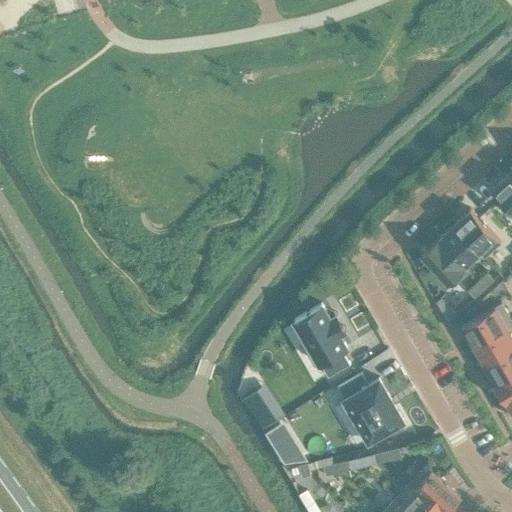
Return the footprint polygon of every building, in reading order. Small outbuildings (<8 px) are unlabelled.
[(511,175),(509,172),(493,187),(511,207),(511,175)] [(470,207),(454,222),(485,256),(501,241),(470,207)] [(454,222),(438,237),(468,271),(469,270),(464,265),(479,251),(484,256),(485,256),(454,222)] [(438,237),(421,252),(452,286),(468,271),(438,237)] [(487,271),(478,280),(484,287),(494,278),(487,271)] [(478,280),(468,289),(474,296),(484,287),(478,280)] [(322,301),(295,317),(328,375),(350,362),(342,348),(347,345),(339,331),(343,328),(334,313),(330,316),(322,301)] [(511,318),(501,301),(462,324),(473,343),(511,319),(511,318)] [(452,304),(443,313),(447,320),(456,312),(452,304)] [(511,319),(473,343),(484,362),(511,345),(511,319)] [(511,345),(484,362),(495,380),(511,370),(511,345)] [(362,370),(338,384),(345,396),(344,396),(345,398),(346,398),(368,436),(369,438),(371,437),(370,437),(402,418),(402,419),(404,417),(402,416),(396,405),(396,404),(391,395),(390,395),(380,378),(379,376),(377,377),(369,382),(362,370)] [(511,370),(495,380),(506,399),(511,396),(511,370)] [(283,461),(305,459),(282,422),(265,432),(283,461)] [(399,446),(386,449),(389,459),(401,456),(399,446)] [(386,449),(374,453),(376,462),(389,459),(386,449)] [(349,459),(336,462),(338,471),(351,468),(349,459)] [(308,462),(299,464),(302,476),(311,474),(308,462)] [(336,462),(324,465),(326,474),(338,471),(336,462)] [(426,463),(411,479),(445,510),(460,493),(426,463)] [(411,479),(396,495),(414,511),(442,511),(445,510),(411,479)] [(414,511),(396,495),(382,511),(414,511)]
